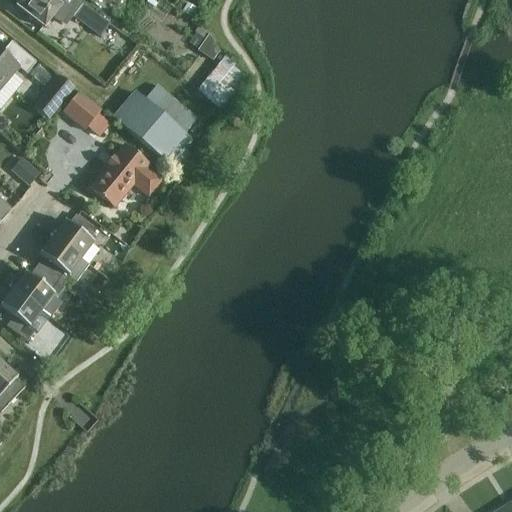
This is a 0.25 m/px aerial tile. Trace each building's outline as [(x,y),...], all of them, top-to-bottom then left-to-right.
[(21,0),(14,9),(29,20),(42,29),(51,17),(65,27),(72,18),(99,38),(108,27),(75,1),(72,0),(21,0)] [(198,30),(194,35),(204,43),(208,37),(198,30)] [(204,43),(198,52),(211,62),(218,53),(208,37),(204,43)] [(0,90),(17,70),(25,76),(35,64),(10,44),(0,54),(0,90)] [(224,58),(196,92),(220,111),(243,84),(233,67),(234,66),(224,58)] [(49,118),(60,106),(73,90),(58,77),(34,105),(49,118)] [(134,92),(112,119),(168,167),(191,140),(185,134),(196,121),(157,87),(145,101),(134,92)] [(109,127),(97,116),(99,113),(77,95),(61,114),(84,133),(86,129),(99,139),(109,127)] [(73,126),(61,133),(75,157),(86,151),(73,126)] [(88,190),(113,211),(132,187),(147,199),(160,182),(146,170),(148,167),(123,147),(112,160),(111,159),(105,166),(106,168),(88,190)] [(0,223),(11,212),(0,201),(0,223)] [(80,261),(80,260),(91,246),(92,246),(93,245),(88,242),(95,232),(75,217),(67,226),(63,223),(63,224),(51,240),(80,261)] [(56,284),(57,284),(62,288),(69,278),(76,284),(89,267),(80,260),(80,261),(51,240),(39,256),(39,255),(38,256),(42,260),(35,269),(56,284)] [(57,300),(54,297),(49,294),(56,284),(35,269),(28,278),(24,275),(23,276),(24,277),(12,292),(40,314),(41,312),(50,318),(57,308),(58,305),(58,302),(57,300)] [(40,314),(12,292),(0,308),(0,307),(0,309),(13,319),(5,329),(26,344),(34,334),(29,330),(29,329),(40,314)] [(0,415),(24,390),(15,381),(17,379),(16,378),(2,365),(0,367),(0,415)]
